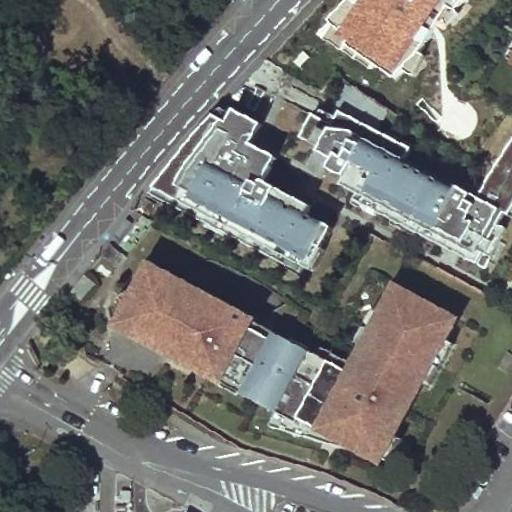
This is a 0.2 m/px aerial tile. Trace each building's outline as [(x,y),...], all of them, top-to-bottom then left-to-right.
[(468,0),(345,0),(315,33),(411,75),(468,0)] [(346,202),(485,266),(511,207),(511,137),(505,134),(478,192),(405,158),(412,143),(377,127),(385,109),(350,85),(345,81),(330,113),(310,104),(294,138),(324,152),(320,161),(336,169),(332,178),(353,188),(346,202)] [(146,192),(305,273),(333,220),(260,182),(273,156),(252,145),(264,123),(220,101),(146,192)] [(251,319),(145,262),(132,277),(138,281),(131,295),(122,291),(109,307),(112,323),(219,380),(222,373),(241,383),(237,390),(275,410),(319,434),(317,438),(362,451),(367,442),(383,451),(455,316),(393,284),(347,369),(306,348),(303,355),(285,345),(289,338),(269,328),(265,335),(247,326),(251,319)] [(93,284),(84,277),(71,293),(80,301),(93,284)] [(269,328),(251,319),(247,326),(265,335),(269,328)] [(306,348),(289,338),(285,345),(303,355),(306,348)] [(222,373),(219,380),(237,390),(241,383),(222,373)] [(319,434),(275,410),(267,423),(317,438),(319,434)]
